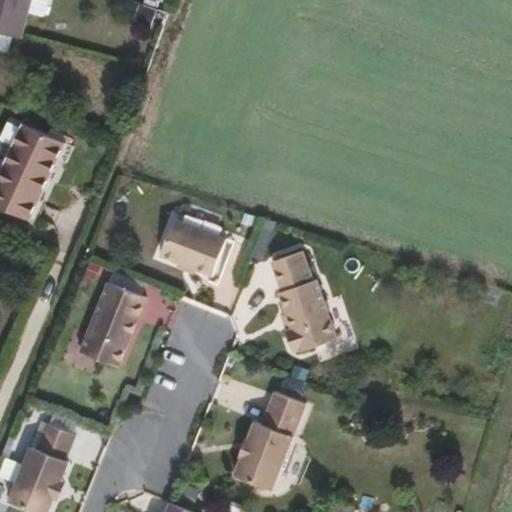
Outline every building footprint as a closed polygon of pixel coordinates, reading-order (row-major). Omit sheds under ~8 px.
[(0,0),(0,33),(15,38),(26,0),(0,0)] [(0,205),(31,219),(66,141),(24,123),(0,175),(0,205)] [(212,278),(227,242),(176,220),(161,257),(212,278)] [(299,357),(335,344),(316,285),(314,285),(304,252),(272,263),(282,293),(279,293),(286,315),(292,333),(287,335),(294,355),(298,354),(299,357)] [(116,369),(145,300),(108,284),(78,353),(116,369)] [(286,315),(281,317),(287,335),(292,333),(286,315)] [(268,491),(303,407),(272,394),(260,425),(254,423),(246,441),(249,442),(243,457),(240,456),(232,476),(268,491)] [(62,463),(73,438),(45,426),(34,451),(29,449),(6,503),(25,511),(45,511),(51,500),(58,485),(67,465),(62,463)] [(244,441),(238,455),(240,456),(243,457),(249,442),(246,441),(244,441)] [(56,502),(63,487),(58,485),(51,500),(56,502)] [(188,511),(167,503),(163,511),(188,511)]
